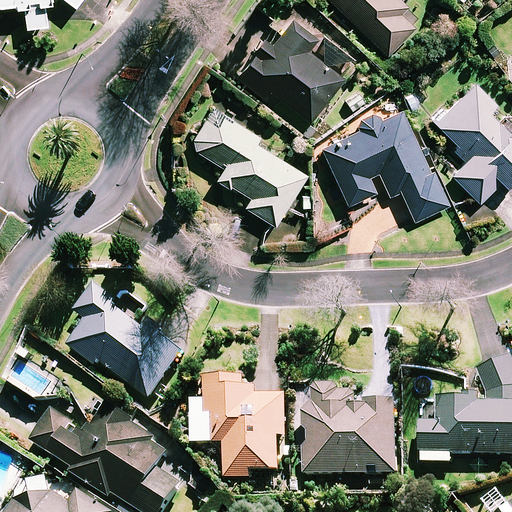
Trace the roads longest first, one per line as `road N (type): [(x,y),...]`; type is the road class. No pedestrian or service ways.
road 1 (residential): [(511,265),(455,280),(276,287),(242,281),(176,250),(111,192)]
road 2 (tertiary): [(212,0),(123,146)]
road 3 (tertiary): [(74,97),(160,0)]
